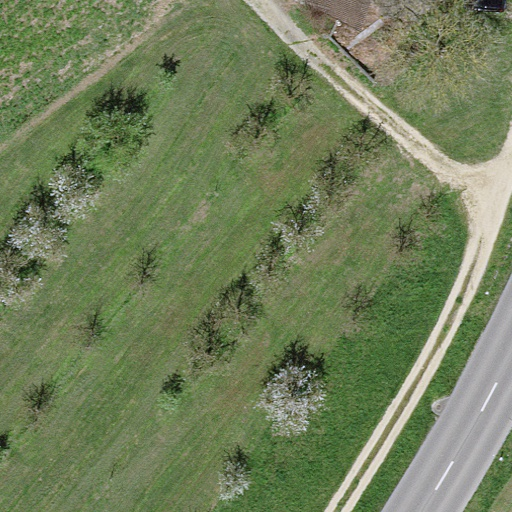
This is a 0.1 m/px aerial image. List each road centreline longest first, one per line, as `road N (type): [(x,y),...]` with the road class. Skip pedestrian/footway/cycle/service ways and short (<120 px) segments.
road 1 (track): [(334,511),(418,384),(511,171)]
road 2 (secondary): [(511,346),(418,511)]
